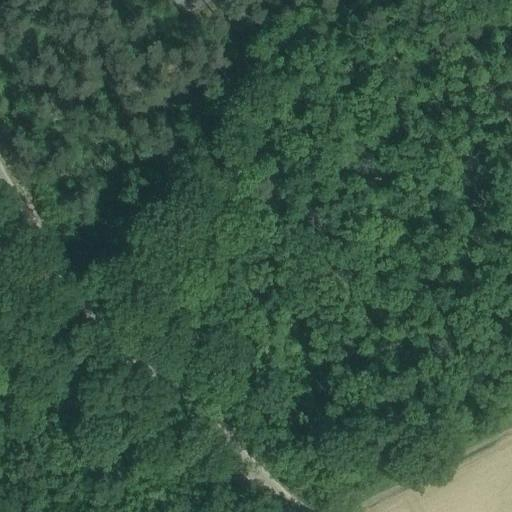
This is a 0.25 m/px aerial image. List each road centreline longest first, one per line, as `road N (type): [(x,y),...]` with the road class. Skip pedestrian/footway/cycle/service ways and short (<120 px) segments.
road 1 (unclassified): [(291,511),(94,321),(47,264),(0,175)]
road 2 (track): [(511,431),(358,511)]
